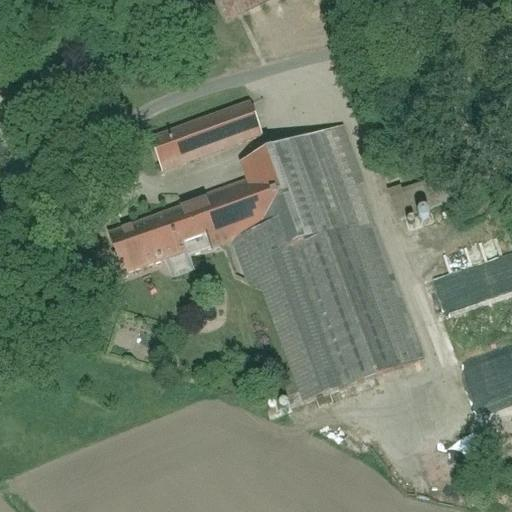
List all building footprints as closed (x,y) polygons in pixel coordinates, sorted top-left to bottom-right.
[(223,0),(233,24),(290,0),(223,0)] [(44,79),(18,108),(52,137),(77,109),(44,79)] [(151,147),(162,179),(269,143),(259,111),(151,147)] [(114,235),(131,285),(243,246),(297,405),(422,363),(344,135),(248,167),(255,187),(114,235)] [(397,195),(403,222),(454,210),(447,183),(397,195)]
